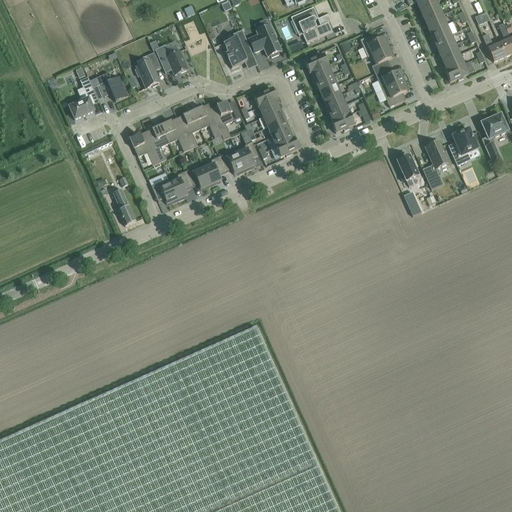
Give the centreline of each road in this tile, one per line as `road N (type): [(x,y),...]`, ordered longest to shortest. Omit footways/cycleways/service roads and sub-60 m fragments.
road 1 (residential): [(117,124),(201,86),(226,94),(277,73),(316,160)]
road 2 (unclassified): [(0,300),(160,229)]
road 3 (unclassified): [(160,229),(316,160)]
road 4 (unclassified): [(316,160),(430,110)]
road 5 (residential): [(382,0),(430,110)]
